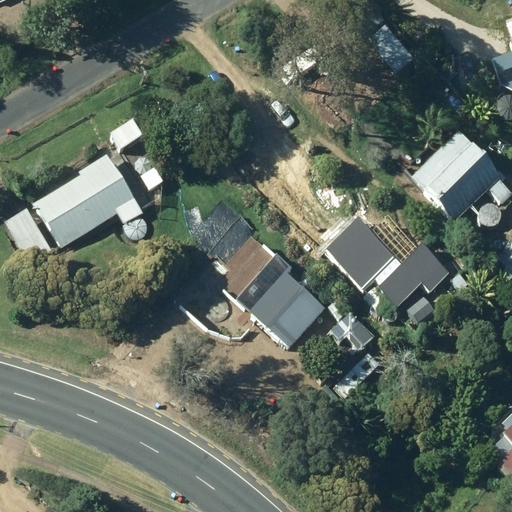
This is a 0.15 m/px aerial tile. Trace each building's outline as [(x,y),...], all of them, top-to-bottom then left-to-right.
[(411,58),(383,26),(360,46),(389,78),(411,58)] [(480,43),(452,45),(454,84),(482,82),(480,43)] [(133,114),(107,130),(119,148),(150,129),(143,118),(137,122),(133,114)] [(465,140),(420,185),(455,220),(488,187),(502,201),(511,191),(498,177),(500,174),(465,140)] [(79,172),(32,202),(40,214),(33,219),(25,207),(2,222),(30,267),(117,212),(124,223),(142,211),(105,151),(77,169),(79,172)] [(139,175),(148,189),(163,180),(153,166),(139,175)] [(419,241),(381,280),(390,289),(385,294),(397,305),(420,282),(428,289),(445,272),(436,263),(439,261),(419,241)] [(248,307),(280,339),(317,300),(284,268),(281,270),(273,263),(258,278),(267,287),(248,307)] [(391,302),(373,285),(363,296),(380,313),(391,302)] [(326,307),(313,319),(326,332),(338,321),(326,307)] [(344,337),(358,352),(374,337),(351,311),(339,323),(348,333),(344,337)] [(369,352),(334,386),(344,397),(380,362),(369,352)] [(343,405),(325,386),(306,403),(324,422),(343,405)] [(511,420),(501,431),(511,442),(511,445),(494,461),(511,482),(511,420)]
